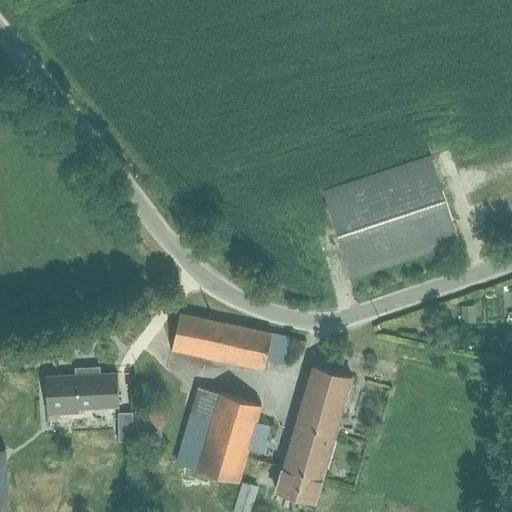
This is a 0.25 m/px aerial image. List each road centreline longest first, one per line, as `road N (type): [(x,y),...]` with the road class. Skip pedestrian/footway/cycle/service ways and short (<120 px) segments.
road 1 (unclassified): [(206,280),(0,31)]
road 2 (residential): [(511,263),(324,320),(250,306),(206,280)]
road 3 (track): [(324,320),(354,337),(511,373)]
